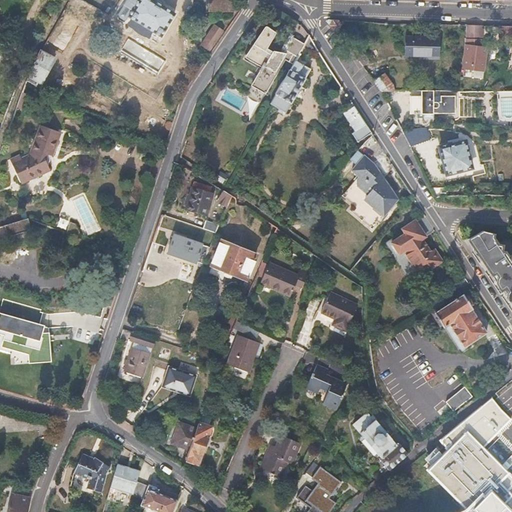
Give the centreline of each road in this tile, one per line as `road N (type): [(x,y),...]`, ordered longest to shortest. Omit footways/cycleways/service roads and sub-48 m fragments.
road 1 (residential): [(91,418),(180,121),(258,0)]
road 2 (residential): [(316,32),(511,334)]
road 3 (residential): [(349,511),(511,374)]
road 4 (residential): [(222,511),(288,354)]
road 5 (residential): [(511,13),(343,6)]
road 6 (residential): [(222,511),(171,466),(91,418)]
